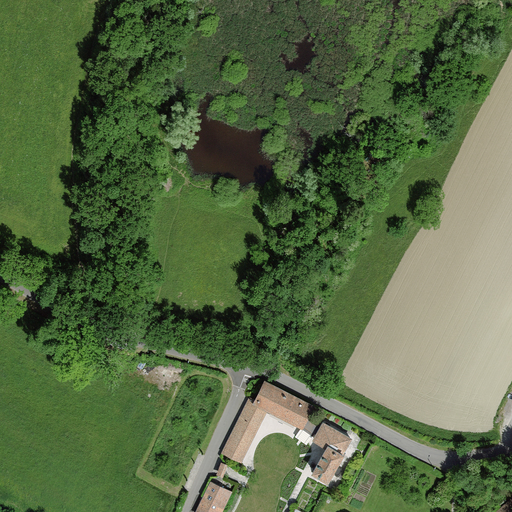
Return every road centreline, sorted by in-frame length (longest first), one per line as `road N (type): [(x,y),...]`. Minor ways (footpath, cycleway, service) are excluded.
road 1 (unclassified): [(511,451),(436,458),(249,366)]
road 2 (unclassified): [(249,366),(120,335),(0,272)]
road 3 (unclassified): [(188,511),(249,366)]
